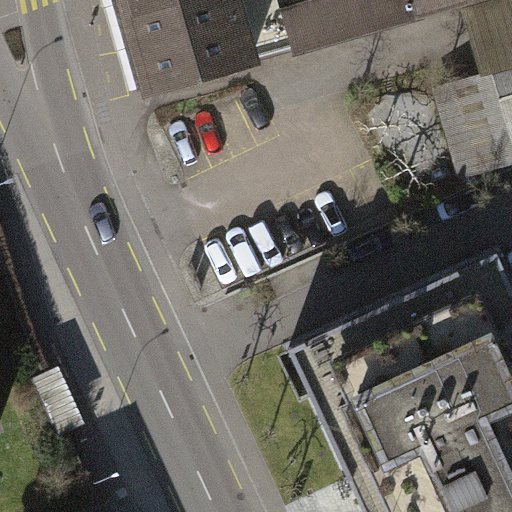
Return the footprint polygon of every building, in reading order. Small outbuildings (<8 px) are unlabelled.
[(244,34),(268,28),(260,0),(131,0),(156,87),(251,61),(244,34)] [(283,0),(295,49),(461,2),(468,0),(283,0)] [(511,0),(468,0),(461,2),(482,76),(497,72),(500,81),(511,77),(511,0)] [(482,76),(441,89),(465,170),(511,156),(511,77),(500,81),(497,72),(482,76)] [(511,511),(511,278),(498,249),(291,346),(366,511),(511,511)]
